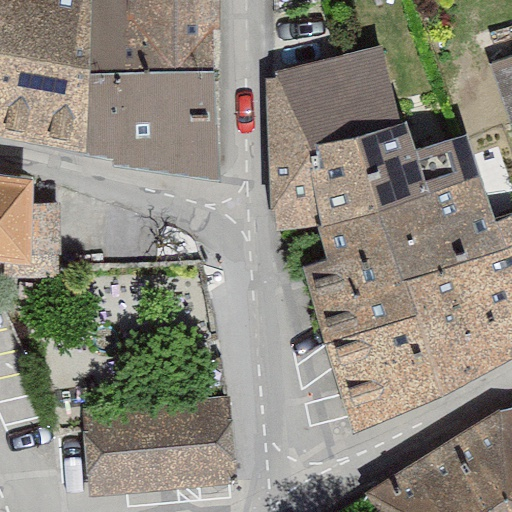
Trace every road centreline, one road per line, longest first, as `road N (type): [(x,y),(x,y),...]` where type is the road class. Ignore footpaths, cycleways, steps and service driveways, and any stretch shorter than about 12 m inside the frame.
road 1 (residential): [(247,215),(269,511)]
road 2 (residential): [(511,385),(282,511)]
road 3 (residential): [(0,155),(247,215)]
road 4 (residential): [(247,215),(248,0)]
